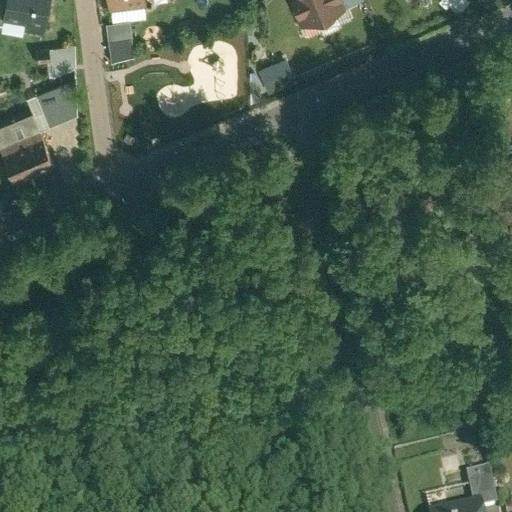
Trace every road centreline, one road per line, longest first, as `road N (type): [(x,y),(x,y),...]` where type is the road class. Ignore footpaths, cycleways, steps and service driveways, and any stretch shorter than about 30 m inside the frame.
road 1 (residential): [(301,117),(385,511)]
road 2 (residential): [(301,117),(511,18)]
road 3 (residential): [(102,200),(301,117)]
road 4 (residential): [(102,200),(85,0)]
